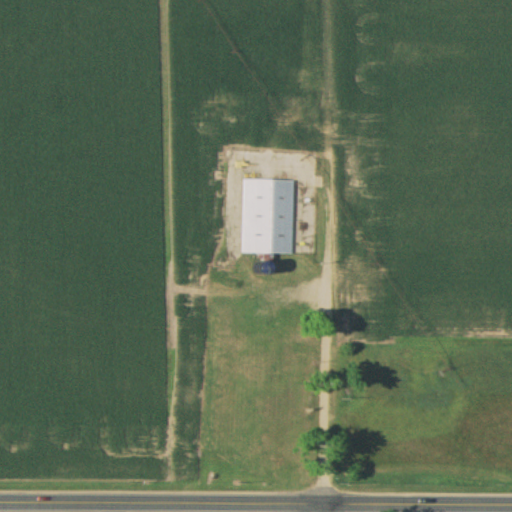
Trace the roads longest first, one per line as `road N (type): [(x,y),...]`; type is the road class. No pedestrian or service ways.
road 1 (secondary): [(324,504),(0,502)]
road 2 (secondary): [(511,504),(324,504)]
